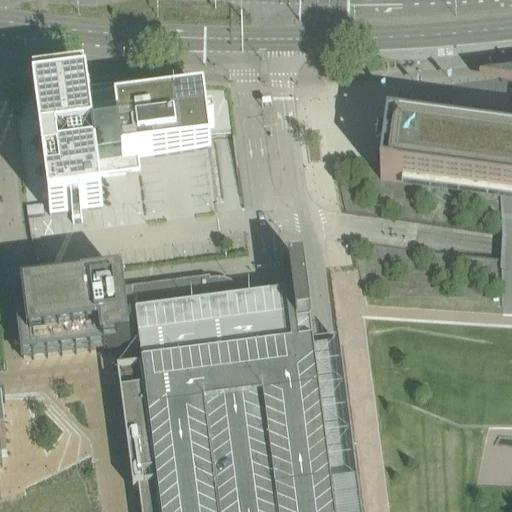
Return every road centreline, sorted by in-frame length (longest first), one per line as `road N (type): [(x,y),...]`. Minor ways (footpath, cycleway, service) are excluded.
road 1 (tertiary): [(0,25),(244,42),(511,28)]
road 2 (unknown): [(260,378),(198,395),(209,511)]
road 3 (unknown): [(381,511),(359,378),(343,367),(321,368)]
road 4 (unknown): [(330,511),(321,368)]
road 5 (unknown): [(260,378),(273,511)]
